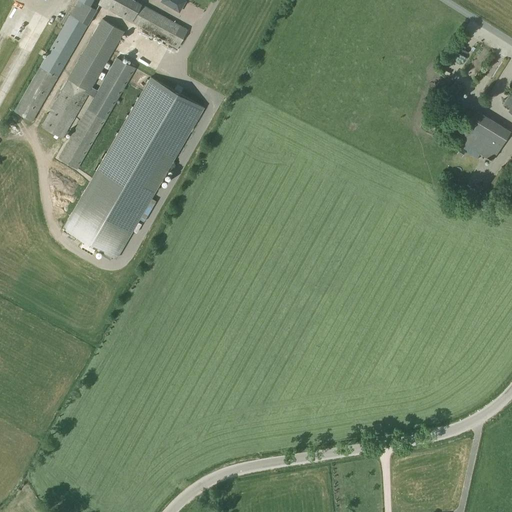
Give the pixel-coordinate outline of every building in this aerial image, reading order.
[(133,0),(99,0),(98,4),(131,22),(141,5),(141,4),(133,0)] [(159,0),(174,9),(178,0),(159,0)] [(141,5),(131,22),(177,48),(187,30),(141,5)] [(69,14),(14,111),(32,121),(87,25),(69,14)] [(101,22),(41,127),(62,139),(87,95),(94,99),(59,159),(77,170),(135,69),(116,58),(97,91),(91,87),(122,34),(101,22)] [(149,77),(61,230),(115,261),(203,108),(149,77)] [(454,82),(428,124),(439,132),(466,89),(454,82)] [(475,110),(473,113),(468,121),(456,140),(491,161),(510,131),(475,110)] [(467,110),(462,117),(468,121),(473,113),(467,110)] [(11,115),(6,118),(10,125),(15,122),(11,115)] [(511,158),(510,158),(503,168),(511,173),(511,158)] [(511,174),(501,167),(489,184),(501,192),(511,175),(511,174)] [(489,186),(480,199),(492,207),(500,194),(489,186)]
